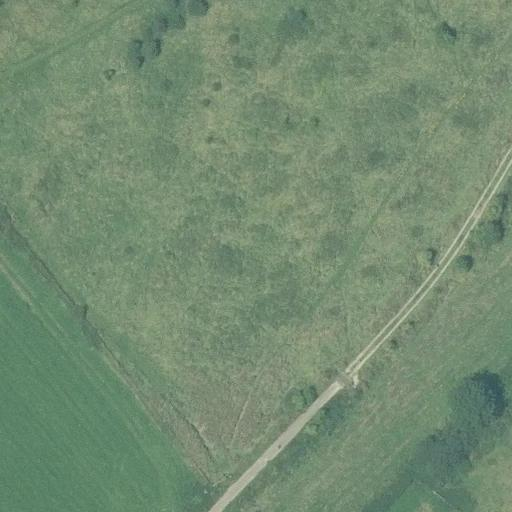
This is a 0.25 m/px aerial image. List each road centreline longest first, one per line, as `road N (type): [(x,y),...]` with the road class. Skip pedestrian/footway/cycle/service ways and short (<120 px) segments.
road 1 (track): [(332,398),(439,270),(511,151)]
road 2 (unclassified): [(220,511),(332,398)]
road 3 (track): [(422,511),(511,420)]
